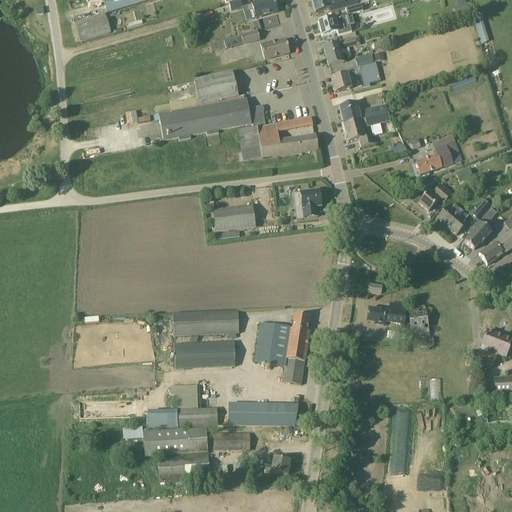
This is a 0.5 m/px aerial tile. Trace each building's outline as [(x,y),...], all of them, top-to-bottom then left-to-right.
[(102,0),(107,14),(127,8),(155,0),(102,0)] [(277,13),(273,0),(269,0),(251,5),(246,7),(247,13),(253,11),(255,20),(277,13)] [(358,6),(355,0),(311,0),(315,13),(330,10),(331,14),(349,9),(358,6)] [(228,4),(231,13),(242,9),(243,9),(240,1),(228,4)] [(471,3),(454,8),(457,19),(474,14),(471,3)] [(344,11),(346,17),(363,12),(361,6),(344,11)] [(110,34),(106,20),(105,15),(92,19),(75,24),(81,43),(110,34)] [(319,31),(320,31),(322,37),(338,33),(339,37),(352,33),(350,27),(347,28),(344,17),(335,19),(318,23),(318,25),(317,25),(319,31)] [(481,44),(489,41),(480,19),(473,21),(481,44)] [(257,32),(241,36),(243,46),(260,41),(257,32)] [(393,38),(386,40),(388,46),(395,44),(393,38)] [(358,39),(323,48),(328,68),(344,64),(340,50),(359,45),(358,39)] [(289,55),(285,41),(272,45),(271,43),(260,46),(265,62),(289,55)] [(373,44),(374,51),(383,48),(382,42),(373,44)] [(374,55),(376,64),(384,62),(382,53),(374,55)] [(371,56),(355,60),(357,68),(373,63),(371,56)] [(330,76),(333,87),(333,88),(333,91),(335,91),(335,94),(351,90),(348,78),(363,74),(367,85),(380,82),(375,63),(357,68),(338,73),(330,76)] [(238,98),(235,84),(233,73),(193,82),(197,101),(154,109),(156,116),(158,116),(199,108),(244,97),(245,97),(245,96),(238,98)] [(219,134),(218,132),(265,123),(262,107),(248,110),(246,101),(244,102),(244,97),(199,108),(158,116),(159,118),(163,142),(178,140),(179,142),(190,140),(190,137),(206,134),(207,137),(219,134)] [(356,103),(339,108),(344,126),(360,121),(356,103)] [(389,114),(387,106),(362,112),(365,120),(389,114)] [(365,120),(360,121),(344,126),(348,143),(359,141),(361,148),(375,145),(373,137),(365,139),(362,127),(366,125),(367,129),(391,122),(389,114),(365,120)] [(280,150),(279,145),(277,133),(276,125),(257,128),(260,153),(280,150)] [(315,137),(290,141),(291,143),(279,145),(280,150),(260,153),(257,128),(238,131),(240,142),(242,153),(243,163),(262,160),(318,151),(315,137)] [(462,162),(453,137),(432,144),(437,157),(415,164),(420,177),(462,162)] [(469,169),(463,171),(466,179),(472,176),(469,169)] [(451,196),(440,186),(432,195),(429,192),(418,204),(429,213),(439,201),(443,205),(451,196)] [(300,194),(302,209),(296,210),(297,220),(317,218),(316,208),(321,208),(319,192),(300,194)] [(490,208),(482,201),(470,215),(478,222),(490,208)] [(253,208),(212,213),(214,234),(255,229),(253,208)] [(447,209),(437,220),(457,236),(466,225),(447,209)] [(478,223),(468,235),(470,237),(465,243),(474,251),(479,245),(481,246),(491,234),(478,223)] [(511,248),(511,231),(479,255),(487,267),(511,248)] [(382,288),(368,286),(367,294),(381,296),(382,288)] [(406,307),(390,304),(389,313),(369,310),(367,322),(375,324),(375,326),(383,327),(384,323),(404,326),(406,307)] [(429,336),(428,332),(425,308),(408,310),(411,338),(429,336)] [(238,313),(228,313),(172,315),(173,337),(239,335),(238,313)] [(309,333),(307,332),(309,318),(295,315),(293,330),(291,330),(260,326),(256,363),(285,368),(282,383),(301,386),(309,333)] [(476,360),(492,367),(497,356),(505,359),(511,341),(487,332),(482,346),(489,349),(485,355),(479,352),(476,360)] [(420,349),(433,348),(433,340),(419,341),(420,349)] [(234,343),(174,346),(175,371),(235,368),(234,343)] [(511,379),(494,380),(494,391),(482,391),(482,401),(494,401),(511,400),(511,379)] [(431,402),(441,402),(440,380),(430,380),(431,402)] [(197,388),(170,389),(170,397),(175,396),(176,411),(177,411),(178,429),(210,427),(210,428),(217,428),(217,410),(198,411),(197,388)] [(298,408),(228,407),(228,427),(295,426),(298,408)] [(487,415),(488,422),(500,421),(499,414),(487,415)] [(142,428),(123,429),(124,441),(143,440),(142,428)] [(205,429),(143,433),(145,458),(207,454),(205,429)] [(250,435),(213,435),(214,452),(250,452),(250,435)] [(207,457),(159,460),(160,480),(208,477),(207,457)] [(289,462),(273,460),(272,468),(265,467),(264,474),(271,475),(287,477),(289,462)] [(247,474),(237,474),(217,476),(219,492),(248,490),(247,474)]
